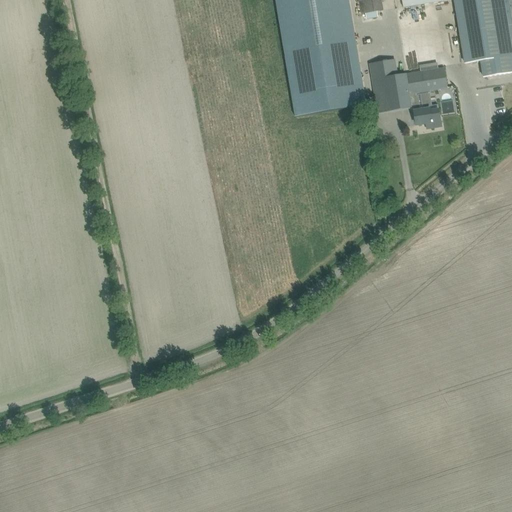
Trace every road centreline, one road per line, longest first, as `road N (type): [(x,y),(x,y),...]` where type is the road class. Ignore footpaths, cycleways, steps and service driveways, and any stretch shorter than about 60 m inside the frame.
road 1 (unclassified): [(0,429),(252,342),(511,128)]
road 2 (track): [(132,386),(56,0)]
